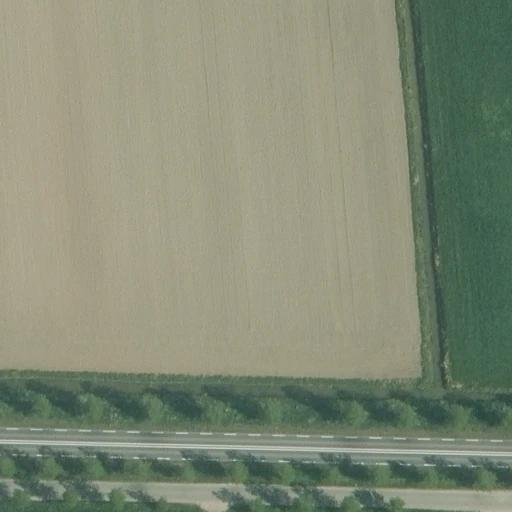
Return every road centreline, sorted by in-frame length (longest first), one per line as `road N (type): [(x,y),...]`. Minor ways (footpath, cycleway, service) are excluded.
road 1 (unclassified): [(511,496),(0,483)]
road 2 (primary): [(511,456),(0,443)]
